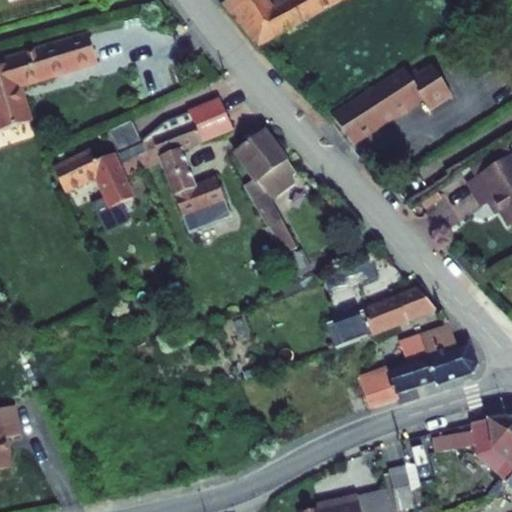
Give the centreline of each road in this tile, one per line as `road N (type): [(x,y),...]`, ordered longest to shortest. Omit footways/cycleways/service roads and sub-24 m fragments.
road 1 (unclassified): [(511,360),(196,0)]
road 2 (residential): [(166,511),(244,487),(394,419),(511,385)]
